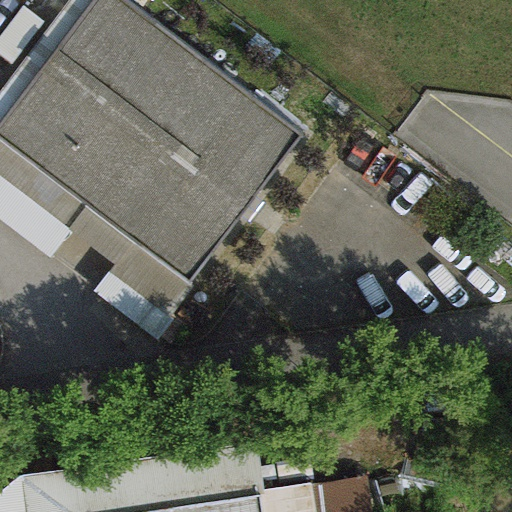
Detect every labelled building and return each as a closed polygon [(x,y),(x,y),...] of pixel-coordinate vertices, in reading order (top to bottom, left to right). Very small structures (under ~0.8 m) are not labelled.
[(301,138),(120,0),(93,0),(0,121),(0,141),(187,285),(301,138)] [(0,222),(151,338),(187,285),(0,141),(0,121),(93,0),(68,0),(0,88),(0,222)] [(181,511),(249,503),(250,511),(313,511),(309,485),(261,491),(255,442),(19,475),(0,490),(0,511),(181,511)] [(323,511),(373,511),(371,475),(322,478),(323,511)] [(250,511),(249,503),(181,511),(250,511)]
